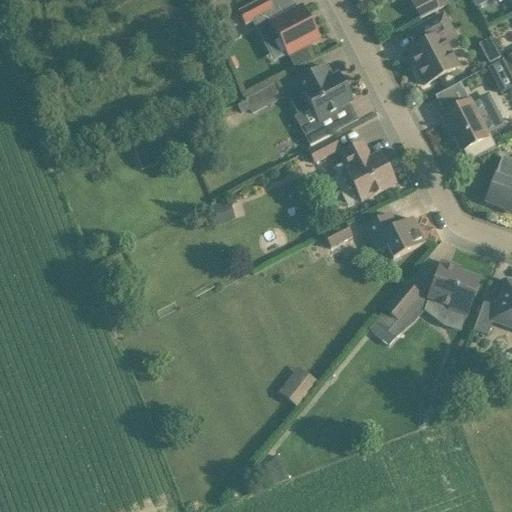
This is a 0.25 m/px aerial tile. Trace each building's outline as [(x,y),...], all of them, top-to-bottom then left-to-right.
[(266,0),(263,0),(238,13),(245,27),(273,12),(266,0)] [(410,4),(420,22),(439,12),(432,0),(418,0),(414,2),(410,4)] [(302,8),(270,25),(287,57),(288,57),(304,48),(319,41),(302,8)] [(419,47),(407,54),(425,87),(458,69),(445,45),(456,39),(443,16),(411,33),(419,47)] [(220,37),(234,30),(229,19),(214,27),(220,37)] [(305,50),(304,48),(288,57),(294,69),(310,61),(305,50)] [(500,59),(496,52),(485,58),(489,65),(500,59)] [(511,89),(511,79),(503,62),(488,70),(501,95),(511,89)] [(338,77),(336,78),(332,80),(325,68),(293,86),(308,113),(311,111),(319,125),(341,114),(339,110),(352,104),(338,77)] [(244,101),(245,103),(249,112),(252,116),(267,108),(260,93),(245,101),(244,101)] [(488,95),(470,104),(469,102),(440,117),(448,132),(449,132),(461,154),(489,139),(488,137),(505,129),(488,95)] [(339,152),(333,139),(308,152),(315,165),(339,152)] [(138,167),(158,159),(152,144),(132,151),(138,167)] [(370,161),(362,145),(341,156),(349,172),(346,174),(361,204),(395,186),(379,156),(370,161)] [(511,164),(501,160),(495,176),(485,204),(511,214),(511,164)] [(214,228),(235,222),(230,202),(209,208),(214,228)] [(425,245),(412,220),(391,230),(385,218),(361,230),(374,255),(386,249),(393,261),(425,245)] [(352,241),(344,225),(322,237),(330,252),(352,241)] [(278,234),(262,242),(268,254),(284,246),(278,234)] [(459,334),(466,318),(479,281),(457,273),(458,270),(441,264),(428,300),(437,303),(433,314),(445,319),(442,327),(459,334)] [(483,304),(473,332),(487,338),(493,322),(511,329),(511,284),(506,283),(496,309),(483,304)] [(383,313),(398,324),(420,296),(406,285),(383,313)] [(318,386),(308,377),(288,403),(299,411),(318,386)] [(248,497),(258,493),(272,488),(278,485),(277,481),(270,463),(264,469),(257,478),(254,482),(251,475),(243,484),(245,488),(248,497)]
